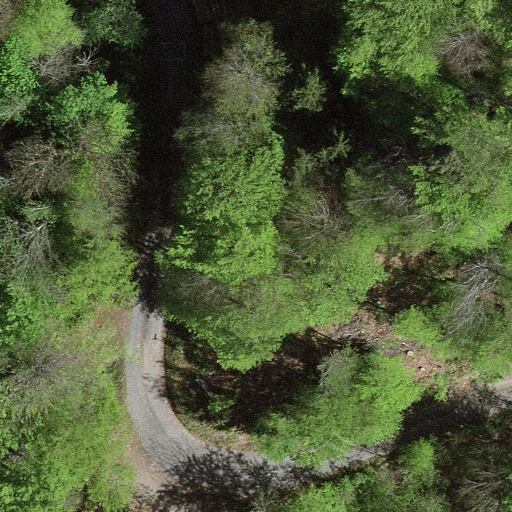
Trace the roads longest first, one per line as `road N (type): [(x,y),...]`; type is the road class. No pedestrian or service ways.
road 1 (track): [(135,332),(156,424),(196,462),(266,477),(511,389)]
road 2 (track): [(149,0),(151,96),(135,332)]
